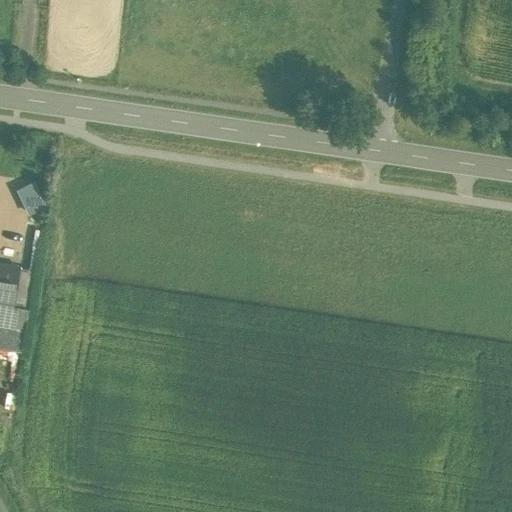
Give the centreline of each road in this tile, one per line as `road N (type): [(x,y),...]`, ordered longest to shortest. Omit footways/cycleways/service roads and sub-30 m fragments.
road 1 (secondary): [(376,152),(0,98)]
road 2 (unclassified): [(399,0),(376,152)]
road 3 (secondary): [(511,172),(376,152)]
